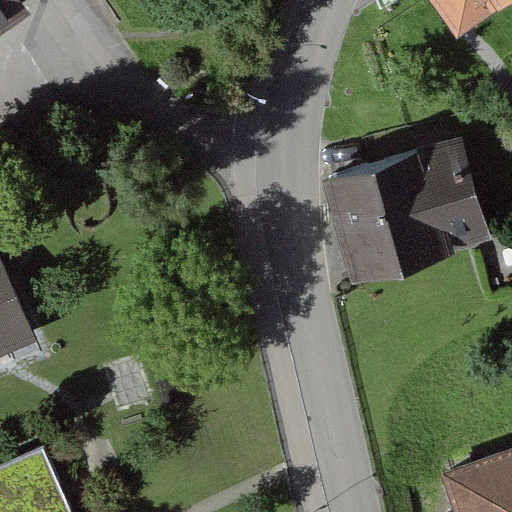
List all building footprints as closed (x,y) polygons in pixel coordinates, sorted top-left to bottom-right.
[(0,0),(0,20),(21,8),(16,0),(0,0)] [(435,0),(459,31),(500,0),(435,0)] [(461,136),(325,175),(354,275),(491,235),(461,136)] [(31,329),(0,258),(0,342),(10,338),(31,329)] [(48,445),(0,464),(0,511),(74,511),(72,504),(48,445)] [(511,511),(511,451),(447,474),(459,511),(511,511)]
